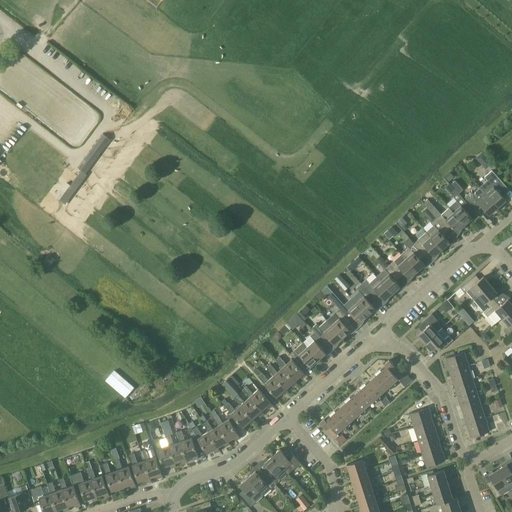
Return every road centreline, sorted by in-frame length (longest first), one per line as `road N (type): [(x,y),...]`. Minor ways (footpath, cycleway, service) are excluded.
road 1 (residential): [(387,343),(387,321),(463,254),(482,247)]
road 2 (residential): [(387,343),(440,390),(468,456)]
road 3 (residential): [(173,500),(197,476),(232,466),(285,418)]
road 4 (residential): [(285,418),(363,346),(387,343)]
road 5 (unknown): [(0,29),(105,105)]
